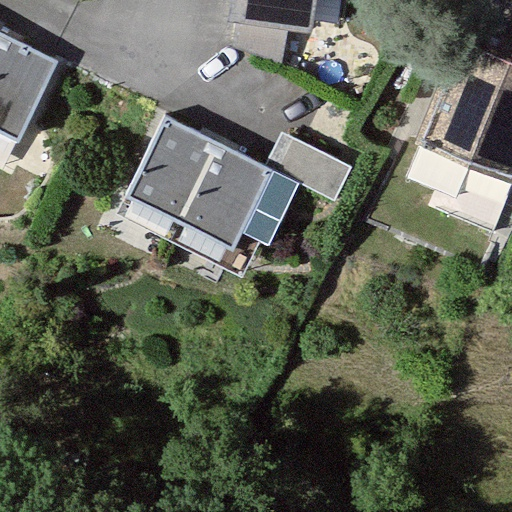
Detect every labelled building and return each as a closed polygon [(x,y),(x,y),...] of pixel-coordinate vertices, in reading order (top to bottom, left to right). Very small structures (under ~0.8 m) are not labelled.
[(311,24),(314,0),(228,0),(227,12),(236,13),(287,21),(311,24)] [(287,21),(236,13),(230,41),(281,58),(287,21)] [(511,172),(511,49),(463,29),(419,135),(511,172)] [(53,57),(2,30),(0,33),(0,122),(15,130),(53,57)] [(177,210),(216,138),(161,110),(124,182),(177,210)] [(282,128),(266,159),(334,194),(350,163),(293,133),(282,128)] [(216,138),(177,210),(230,237),(239,219),(267,234),(295,179),(264,163),(216,138)]
